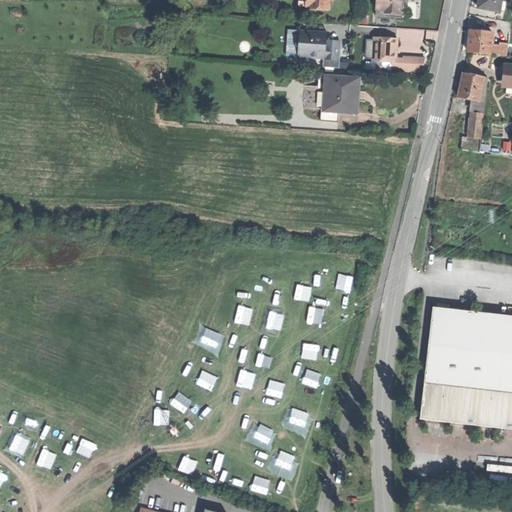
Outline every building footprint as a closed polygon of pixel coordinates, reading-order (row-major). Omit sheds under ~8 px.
[(328,3),(328,0),(302,0),(302,7),(328,9),(328,3)] [(401,4),(401,0),(375,0),(375,11),(384,11),(384,15),(400,16),(401,4)] [(501,0),(479,0),(478,7),(500,10),(501,0)] [(288,57),(300,58),(301,32),(290,31),(288,57)] [(469,52),(491,55),(494,32),(471,31),(470,42),(469,52)] [(322,68),(340,69),(340,58),(341,43),(335,43),(335,47),(326,46),(327,34),(301,32),(300,58),(323,59),(322,68)] [(393,73),(417,75),(419,59),(404,57),(403,61),(396,60),(397,50),(398,39),(375,38),(373,63),(393,65),(393,73)] [(511,67),(511,68),(511,78),(503,78),(502,95),(511,95),(511,67)] [(511,78),(511,68),(503,67),(503,73),(503,78),(511,78)] [(485,76),(464,73),(462,84),(460,97),(474,100),(481,101),(485,76)] [(317,87),(325,88),(327,75),(319,74),(317,87)] [(328,89),(326,110),(338,111),(355,113),(357,93),(359,78),(327,75),(325,88),(328,89)] [(306,92),(306,108),(320,108),(320,92),(306,92)] [(474,102),(473,111),(485,113),(486,104),(474,102)] [(338,111),(326,110),(320,109),(319,120),(336,122),(338,111)] [(473,111),(469,136),(476,137),(482,137),(485,113),(473,111)] [(463,135),(461,151),(474,152),(476,137),(469,136),(463,135)] [(511,317),(433,309),(425,384),(511,393),(511,317)] [(511,393),(425,384),(421,420),(511,429),(511,393)]
